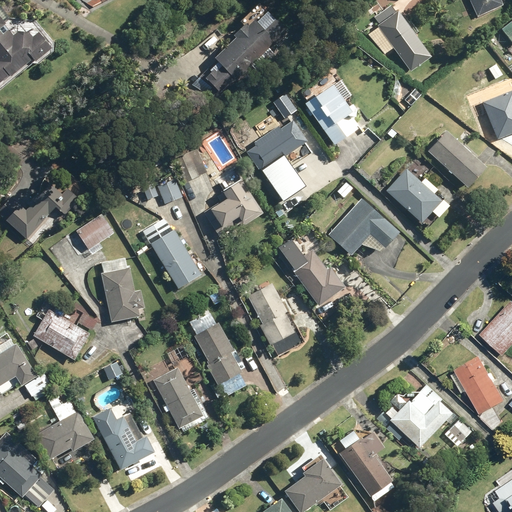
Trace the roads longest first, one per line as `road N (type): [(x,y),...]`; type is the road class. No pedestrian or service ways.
road 1 (residential): [(511,231),(397,342),(158,511)]
road 2 (unknown): [(184,478),(79,277),(76,256),(94,251)]
